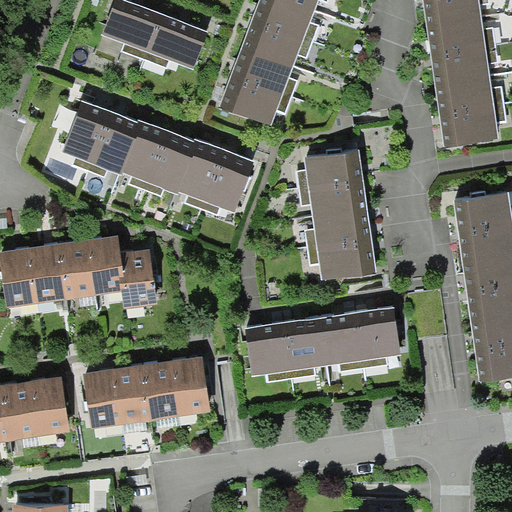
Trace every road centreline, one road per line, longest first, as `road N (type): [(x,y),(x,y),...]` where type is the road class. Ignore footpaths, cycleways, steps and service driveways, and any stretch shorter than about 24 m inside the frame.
road 1 (residential): [(187,473),(455,434)]
road 2 (residential): [(45,0),(0,136)]
